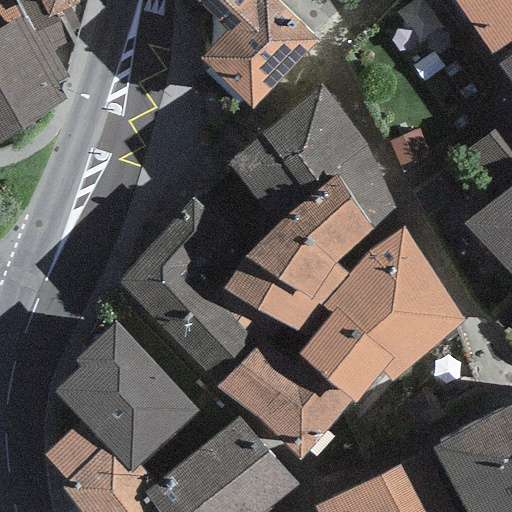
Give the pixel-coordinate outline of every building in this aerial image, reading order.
[(0,0),(0,30),(20,21),(30,36),(50,26),(57,23),(55,16),(47,20),(37,0),(0,0)] [(37,0),(47,20),(55,16),(76,8),(76,0),(37,0)] [(196,0),(227,31),(200,58),(252,108),(317,44),(273,0),(259,0),(256,3),(252,0),(196,0)] [(511,0),(453,0),(491,53),(511,37),(511,0)] [(30,36),(20,21),(0,30),(0,143),(65,105),(55,86),(68,80),(54,51),(68,45),(57,23),(50,26),(30,36)] [(511,53),(498,64),(511,83),(511,53)] [(227,162),(277,224),(290,212),(333,176),(367,146),(319,81),(227,162)] [(511,279),(511,153),(492,130),(455,156),(493,198),(463,222),(511,279)] [(290,212),(348,272),(367,251),(403,228),(367,146),(333,176),(290,212)] [(198,284),(183,270),(223,230),(192,197),(152,240),(118,279),(158,324),(198,284)] [(290,212),(277,224),(245,258),(222,290),(295,333),(316,304),(318,305),(321,301),(348,272),(290,212)] [(348,272),(321,301),(333,318),(336,310),(392,359),(381,371),(391,380),(462,320),(403,228),(367,251),(348,272)] [(158,324),(212,378),(252,336),(210,295),(198,284),(158,324)] [(381,371),(392,359),(336,310),(333,318),(297,355),(350,400),(353,405),(381,371)] [(128,475),(136,468),(196,412),(113,325),(73,359),(79,367),(53,391),(81,422),(128,475)] [(260,341),(215,389),(261,424),(299,462),(350,400),(297,355),(289,361),(260,341)] [(511,511),(511,407),(432,449),(464,511),(511,511)] [(141,494),(156,511),(261,511),(297,485),(237,419),(150,487),(141,494)] [(81,511),(83,511),(128,475),(81,422),(41,456),(66,478),(60,485),(81,511)] [(451,511),(421,455),(397,466),(312,508),(314,511),(451,511)] [(128,475),(83,511),(156,511),(141,494),(150,487),(136,468),(128,475)]
